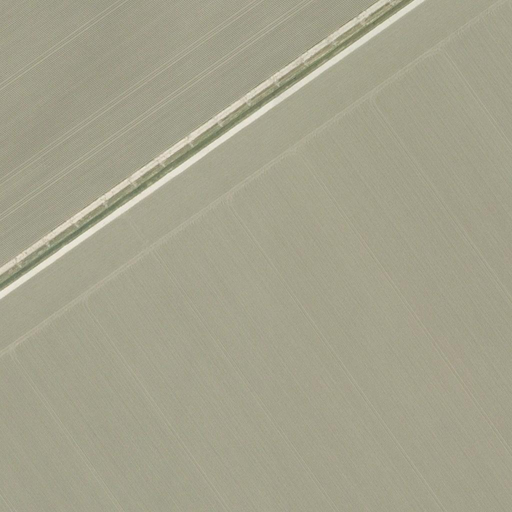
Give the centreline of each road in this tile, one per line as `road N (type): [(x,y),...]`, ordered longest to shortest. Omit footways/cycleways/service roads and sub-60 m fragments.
road 1 (track): [(0,296),(420,0)]
road 2 (track): [(0,271),(384,0)]
